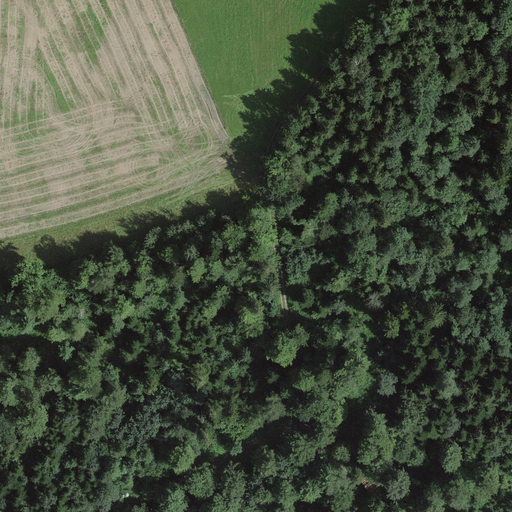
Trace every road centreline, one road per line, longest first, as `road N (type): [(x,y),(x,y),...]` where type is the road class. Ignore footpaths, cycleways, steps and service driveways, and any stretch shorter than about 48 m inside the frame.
road 1 (track): [(389,0),(363,19),(272,132),(264,169),(306,420),(365,511)]
road 2 (track): [(306,420),(91,511)]
